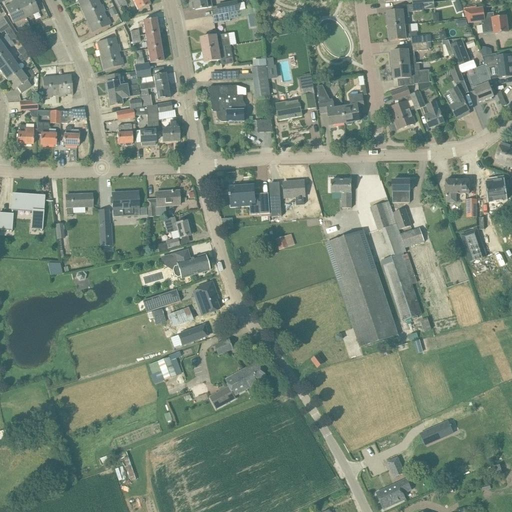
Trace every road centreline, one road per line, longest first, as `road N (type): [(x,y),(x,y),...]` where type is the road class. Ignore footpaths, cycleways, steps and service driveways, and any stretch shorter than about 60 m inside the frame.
road 1 (unclassified): [(365,511),(322,425),(238,293),(197,167)]
road 2 (residential): [(197,167),(380,156)]
road 3 (residential): [(101,170),(85,80),(50,0)]
road 4 (unclassified): [(197,167),(170,0)]
road 5 (residential): [(380,156),(358,0)]
road 6 (residential): [(380,156),(474,146),(511,120)]
